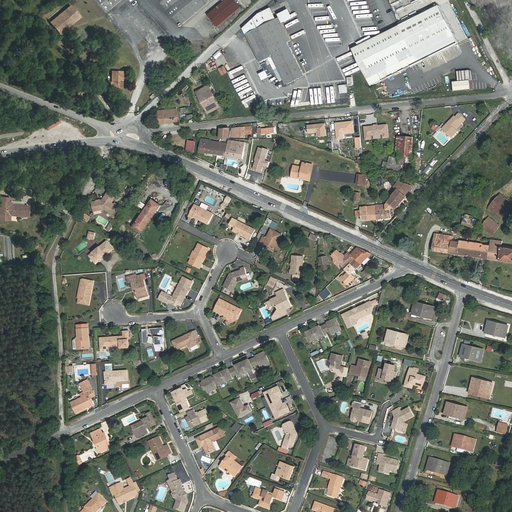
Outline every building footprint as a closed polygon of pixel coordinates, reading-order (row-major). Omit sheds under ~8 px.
[(97,0),(107,12),(122,0),(159,0),(180,25),(209,0),(97,0)] [(234,0),(226,0),(208,15),(218,27),(241,8),(234,0)] [(394,0),(396,3),(400,10),(404,7),(399,0),(394,0)] [(71,6),(50,23),(60,34),(80,17),(71,6)] [(439,6),(353,49),(371,85),(457,42),(439,6)] [(271,8),(259,14),(250,22),(254,31),(276,20),(271,8)] [(280,19),(282,22),(292,17),(288,10),(278,15),(280,18),(280,19)] [(397,17),(399,22),(410,18),(408,13),(397,17)] [(254,31),(268,59),(274,70),(280,82),(284,80),(287,85),(305,76),(288,42),(291,40),(282,22),(280,19),(280,18),(276,20),(254,31)] [(250,22),(243,29),(246,35),(254,31),(250,22)] [(456,34),(460,41),(467,37),(463,30),(456,34)] [(268,59),(254,31),(246,35),(260,63),(268,59)] [(122,71),(112,71),(112,89),(122,89),(122,71)] [(458,81),(453,82),(454,92),(471,90),(470,80),(473,80),(472,71),(457,72),(458,81)] [(73,106),(87,90),(81,83),(77,86),(74,83),(71,87),(74,89),(65,100),(73,106)] [(347,84),(339,85),(340,94),(348,93),(347,84)] [(208,113),(220,106),(209,87),(199,92),(207,107),(205,107),(208,113)] [(177,110),(164,111),(165,123),(178,122),(177,110)] [(490,121),(496,115),(493,112),(487,119),(490,121)] [(455,116),(442,129),(451,138),(458,131),(455,128),(461,122),(462,123),(466,119),(460,113),(456,117),(455,116)] [(335,123),(337,140),(344,140),(344,135),(354,134),(353,121),(335,123)] [(326,124),(307,125),(308,134),(316,133),(317,137),(327,136),(326,124)] [(374,126),(364,127),(365,141),(372,140),(372,136),(383,135),(383,139),(389,138),(388,124),(378,125),(378,124),(374,125),(374,126)] [(232,128),(232,137),(245,137),(245,134),(251,134),(251,127),(232,128)] [(229,138),(230,129),(220,129),(219,138),(229,138)] [(414,137),(401,136),(399,163),(403,163),(403,168),(411,168),(414,137)] [(226,156),(228,144),(211,141),(202,139),(200,152),(226,156)] [(188,140),(187,151),(194,152),(195,140),(188,140)] [(228,144),(226,156),(243,159),(245,147),(228,144)] [(255,161),(253,170),(262,172),(263,167),(268,168),(270,162),(265,161),(269,150),(263,148),(263,149),(259,147),(255,161)] [(389,157),(388,163),(384,162),(383,167),(394,170),(397,159),(389,157)] [(304,163),(303,168),(294,166),(292,177),(300,179),(301,178),(308,179),(311,165),(304,163)] [(367,176),(358,175),(357,184),(365,186),(367,176)] [(398,190),(403,183),(399,182),(394,187),(398,190)] [(375,206),(377,219),(391,218),(390,209),(393,206),(396,209),(406,197),(405,196),(412,187),(411,186),(403,183),(398,190),(392,196),(393,197),(386,205),(375,206)] [(98,202),(93,203),(95,211),(105,209),(110,213),(109,214),(114,218),(121,209),(116,205),(115,206),(113,204),(117,198),(110,192),(104,200),(102,201),(101,200),(98,201),(98,202)] [(498,197),(511,208),(511,206),(511,204),(501,195),(498,197)] [(10,206),(10,198),(0,197),(0,213),(4,214),(4,220),(9,221),(9,215),(27,216),(27,207),(10,206)] [(498,197),(489,208),(502,219),(511,208),(498,197)] [(152,200),(143,214),(151,219),(160,206),(152,200)] [(193,217),(209,225),(214,214),(195,205),(189,216),(193,218),(193,217)] [(361,207),(362,221),(377,219),(375,206),(361,207)] [(151,219),(143,214),(133,227),(141,233),(151,219)] [(465,214),(462,224),(474,228),(476,220),(473,218),(474,217),(465,214)] [(489,217),(482,226),(493,235),(500,226),(489,217)] [(238,221),(233,231),(237,233),(238,232),(244,235),(243,236),(250,240),(255,230),(238,221)] [(273,251),(282,235),(271,229),(267,238),(264,236),(260,243),(264,245),(265,244),(269,246),(268,249),(273,251)] [(94,240),(96,232),(90,231),(88,238),(94,240)] [(488,259),(490,246),(483,245),(483,244),(460,241),(460,242),(454,241),(454,239),(452,239),(453,236),(434,234),(432,251),(488,259)] [(490,246),(488,259),(511,262),(511,249),(502,248),(503,241),(491,239),(490,246)] [(113,249),(106,241),(89,256),(95,264),(99,261),(99,260),(102,257),(103,258),(113,249)] [(347,243),(343,247),(350,254),(355,249),(352,246),(351,247),(347,243)] [(208,249),(199,244),(190,263),(199,267),(208,249)] [(356,260),(361,264),(362,263),(363,262),(368,257),(371,254),(358,248),(351,255),(356,260)] [(346,257),(342,253),(341,254),(337,251),(332,256),(335,259),(334,260),(334,262),(336,264),(338,264),(339,263),(339,262),(344,257),(344,258),(346,257)] [(346,269),(356,260),(351,255),(349,253),(346,257),(344,258),(344,257),(339,262),(339,263),(346,269)] [(384,260),(372,254),(371,258),(382,264),(384,260)] [(293,256),(291,275),(302,275),(303,256),(293,256)] [(327,256),(320,258),(320,265),(328,263),(327,256)] [(354,277),(351,274),(361,264),(356,260),(346,269),(349,272),(344,277),(343,276),(341,277),(348,284),(354,277)] [(233,291),(237,282),(244,280),(244,278),(248,277),(245,268),(241,269),(241,271),(235,273),(235,274),(232,275),(232,274),(231,274),(224,287),(233,291)] [(137,276),(137,274),(127,277),(129,283),(132,282),(134,290),(136,289),(138,299),(148,296),(144,279),(146,279),(144,274),(137,276)] [(195,282),(183,276),(173,296),(163,291),(159,300),(167,304),(171,304),(178,307),(179,305),(182,307),(195,282)] [(86,280),(85,284),(83,284),(79,303),(89,305),(93,282),(86,280)] [(377,314),(380,314),(387,284),(384,285),(377,314)] [(284,289),(276,293),(278,297),(271,300),(274,307),(276,306),(278,311),(284,309),(286,308),(287,309),(292,307),(284,289)] [(327,289),(320,295),(322,298),(325,295),(327,298),(331,295),(327,289)] [(241,310),(220,300),(215,310),(234,319),(237,312),(240,313),(241,310)] [(352,311),(343,315),(349,328),(357,324),(356,322),(357,319),(371,313),(373,307),(371,302),(359,308),(358,310),(354,312),(352,311)] [(432,318),(435,307),(416,302),(413,313),(427,317),(432,318)] [(274,320),(286,314),(285,310),(284,309),(278,311),(272,318),(274,320)] [(307,333),(305,334),(308,341),(310,340),(311,342),(324,336),(323,334),(330,330),(332,334),(341,330),(336,318),(327,323),(327,324),(320,327),(320,326),(306,332),(307,333)] [(506,337),(508,326),(489,321),(486,332),(501,335),(501,336),(506,337)] [(88,325),(77,325),(78,338),(78,341),(77,341),(78,349),(90,348),(88,325)] [(151,330),(152,334),(155,334),(156,337),(148,336),(144,336),(144,343),(148,343),(151,344),(155,344),(157,351),(165,350),(164,338),(160,338),(160,334),(163,333),(163,329),(151,330)] [(406,346),(409,335),(389,330),(386,341),(401,344),(401,345),(406,346)] [(124,337),(101,338),(101,349),(110,348),(110,347),(121,346),(121,348),(129,347),(128,338),(130,338),(129,331),(124,332),(124,337)] [(193,332),(173,342),(177,350),(187,345),(189,349),(198,344),(193,332)] [(480,361),(483,349),(464,344),(461,355),(476,359),(480,361)] [(201,383),(200,384),(203,390),(205,390),(206,393),(215,389),(214,385),(217,384),(218,386),(231,380),(230,378),(237,374),(238,376),(252,370),(251,368),(258,365),(259,368),(268,364),(263,353),(254,357),(255,358),(248,361),(247,360),(234,366),(234,368),(227,371),(227,370),(213,376),(214,377),(210,379),(210,378),(201,382),(201,383)] [(343,356),(332,353),(330,361),(332,362),(331,368),(333,371),(338,373),(338,375),(342,376),(345,367),(341,366),(343,356)] [(371,362),(360,359),(358,367),(355,366),(353,374),(357,375),(358,374),(367,376),(371,362)] [(395,365),(387,364),(385,370),(384,373),(381,372),(380,378),(385,379),(393,381),(395,371),(394,371),(395,365)] [(410,368),(405,386),(413,388),(414,383),(424,386),(426,376),(417,374),(419,369),(414,367),(414,369),(410,368)] [(127,371),(105,373),(106,384),(116,384),(116,381),(128,380),(127,371)] [(490,394),(493,383),(474,378),(471,389),(486,392),(485,393),(490,394)] [(76,413),(87,408),(87,407),(93,404),(91,398),(95,396),(88,380),(81,384),(85,393),(81,394),(83,398),(72,403),(76,413)] [(278,386),(265,393),(271,405),(281,400),(280,397),(279,395),(282,394),(278,386)] [(186,400),(188,399),(187,397),(193,394),(191,390),(188,391),(187,388),(183,390),(182,388),(172,392),(174,396),(176,395),(179,403),(177,403),(181,412),(190,408),(186,400)] [(251,395),(253,399),(261,395),(259,391),(251,395)] [(241,397),(231,402),(239,418),(252,411),(249,404),(245,406),(241,397)] [(281,400),(271,405),(276,418),(290,411),(287,404),(284,406),(283,404),(281,400)] [(465,419),(468,407),(448,402),(446,413),(460,417),(465,419)] [(361,405),(353,403),(352,406),(354,407),(351,419),(353,421),(356,422),(358,420),(358,419),(365,421),(365,422),(369,423),(372,412),(360,408),(361,405)] [(399,407),(392,411),(394,415),(395,414),(393,425),(394,427),(401,429),(403,420),(413,415),(409,407),(401,411),(399,407)] [(211,418),(207,409),(198,413),(198,412),(196,413),(194,410),(187,413),(189,416),(190,416),(194,424),(201,420),(202,422),(211,418)] [(147,429),(157,424),(151,412),(146,414),(148,418),(143,420),(144,420),(132,426),(138,437),(148,432),(147,429)] [(290,421),(283,425),(282,426),(286,434),(281,447),(287,449),(288,446),(291,447),(293,446),(297,433),(292,422),(290,421)] [(500,423),(498,432),(506,434),(508,425),(500,423)] [(222,427),(215,430),(219,439),(226,436),(222,427)] [(103,451),(111,447),(105,433),(103,434),(101,429),(93,433),(95,437),(94,438),(97,443),(99,442),(103,451)] [(215,430),(208,433),(197,438),(201,447),(204,445),(208,454),(216,450),(213,442),(219,439),(215,430)] [(168,443),(164,445),(160,435),(148,441),(157,461),(169,455),(168,454),(172,452),(168,443)] [(473,451),(476,440),(456,435),(453,446),(468,449),(468,450),(473,451)] [(366,448),(357,445),(354,457),(355,457),(352,466),(366,470),(369,460),(363,458),(366,448)] [(234,460),(236,457),(230,452),(227,455),(228,456),(222,464),(230,470),(229,471),(236,476),(243,467),(234,460)] [(384,455),(380,454),(377,463),(382,464),(380,471),(385,472),(386,470),(397,473),(400,461),(384,457),(384,455)] [(447,475),(450,464),(431,458),(428,469),(443,473),(442,474),(447,475)] [(285,463),(283,470),(279,468),(276,475),(273,474),(272,479),(279,481),(281,476),(290,480),(295,466),(285,463)] [(338,498),(344,478),(331,474),(330,478),(332,479),(329,489),(330,489),(328,495),(338,498)] [(128,480),(131,487),(124,490),(121,483),(111,488),(114,495),(115,494),(120,504),(124,502),(124,503),(127,501),(135,497),(134,495),(138,494),(131,478),(128,480)] [(188,501),(184,492),(181,485),(182,484),(180,480),(170,485),(174,492),(173,494),(175,498),(177,499),(178,501),(175,508),(184,511),(188,501)] [(379,486),(370,483),(367,489),(377,492),(379,486)] [(276,490),(274,495),(257,488),(254,497),(262,500),(260,505),(269,508),(273,497),(282,500),(285,493),(276,490)] [(383,501),(388,503),(391,494),(380,490),(379,495),(378,495),(370,493),(367,500),(373,502),(373,500),(380,503),(382,503),(383,501)] [(456,507),(459,496),(439,491),(436,501),(451,505),(451,506),(456,507)] [(96,511),(107,502),(99,494),(85,507),(89,511),(96,511)] [(338,511),(339,511),(316,503),(314,510),(318,511),(317,511),(338,511)]
